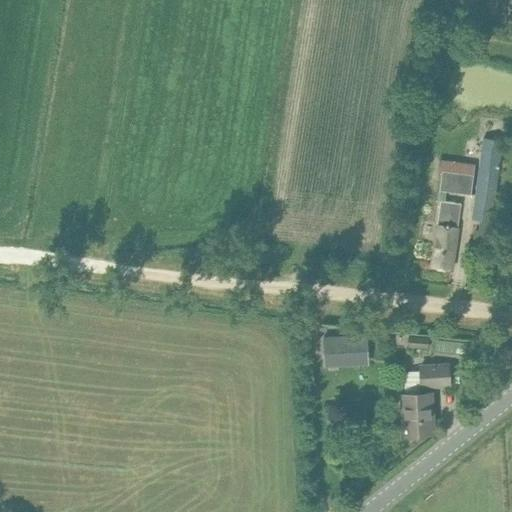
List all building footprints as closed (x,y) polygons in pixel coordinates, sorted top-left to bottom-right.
[(502,140),(485,137),(474,218),(491,220),(502,140)] [(439,159),(437,169),(443,170),(441,190),(472,193),(475,173),(474,173),(475,164),(470,163),(444,160),(439,159)] [(439,200),(438,211),(434,246),(432,266),(452,269),(455,249),(458,214),(460,203),(439,200)] [(373,338),(372,348),(392,349),(393,340),(373,338)] [(472,344),(436,339),(434,353),(471,358),(472,344)] [(450,384),(448,364),(420,366),(421,371),(404,371),(405,393),(402,394),(405,434),(433,433),(430,385),(450,384)]
